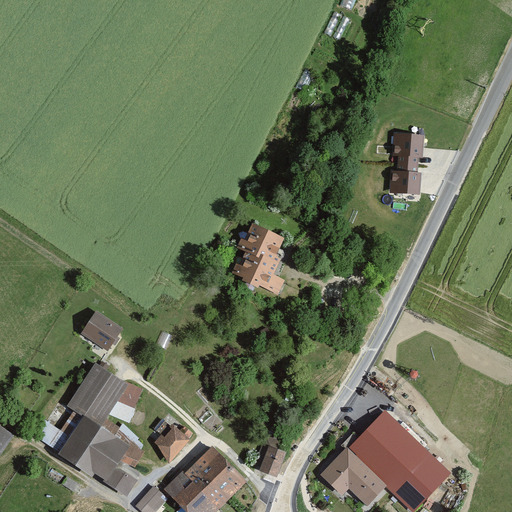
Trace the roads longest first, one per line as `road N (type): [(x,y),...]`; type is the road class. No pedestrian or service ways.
road 1 (tertiary): [(281,511),(289,484),(403,292),(511,61)]
road 2 (unknown): [(399,299),(275,268)]
